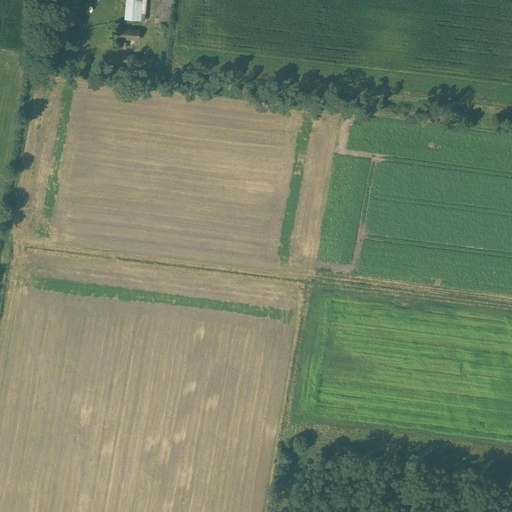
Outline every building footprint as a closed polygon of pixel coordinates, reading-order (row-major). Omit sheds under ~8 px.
[(141,0),(127,0),(126,19),(140,20),(140,13),(141,0)] [(171,0),(162,0),(162,5),(160,24),(170,25),(171,0)] [(139,23),(118,22),(117,29),(139,30),(139,23)] [(139,30),(117,29),(117,38),(126,38),(138,39),(139,30)] [(114,52),(115,43),(98,41),(95,42),(84,41),(82,55),(113,59),(114,52)] [(114,52),(113,59),(113,62),(124,63),(124,54),(124,53),(114,52)] [(137,56),(124,54),(124,63),(136,64),(137,56)] [(145,71),(131,69),(130,78),(144,80),(145,71)]
